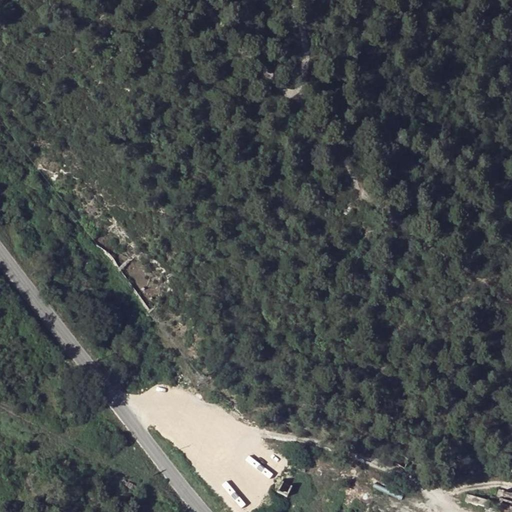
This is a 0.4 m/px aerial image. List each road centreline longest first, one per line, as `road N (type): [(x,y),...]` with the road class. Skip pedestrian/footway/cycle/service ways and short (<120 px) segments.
road 1 (tertiary): [(0,253),(203,511)]
road 2 (track): [(293,0),(305,31),(305,83),(288,91),(204,0)]
